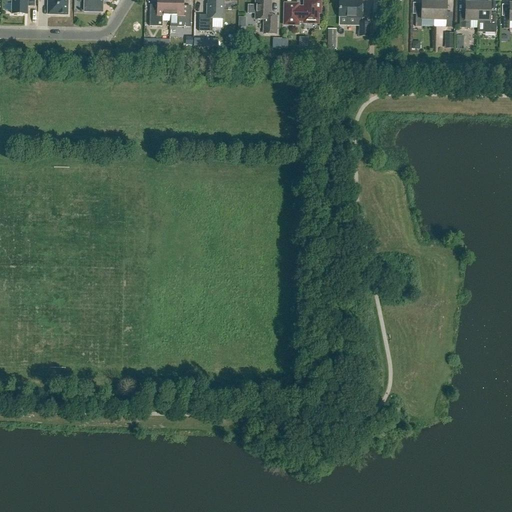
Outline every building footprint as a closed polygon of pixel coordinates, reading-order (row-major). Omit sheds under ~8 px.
[(11,0),(11,14),(27,14),(27,0),(11,0)] [(68,15),(68,6),(67,6),(66,0),(47,0),(47,14),(58,14),(58,15),(68,15)] [(84,0),(84,12),(102,12),(102,1),(108,1),(108,0),(84,0)] [(170,16),(170,0),(157,0),(157,13),(150,13),(149,27),(162,27),(162,16),(170,16)] [(183,0),(170,0),(170,16),(170,25),(177,25),(177,27),(190,28),(191,14),(183,13),(183,0)] [(223,19),(223,0),(208,0),(208,5),(207,5),(207,16),(199,15),(199,32),(212,32),(212,19),(223,19)] [(276,35),(276,17),(270,16),(270,0),(256,0),(256,6),(248,6),(248,14),(256,14),(256,20),(264,20),(264,34),(276,35)] [(318,24),(318,0),(304,0),(304,7),(288,7),(288,21),(304,21),(304,23),(318,24)] [(361,19),(362,1),(352,0),(352,1),(339,1),(339,17),(347,17),(347,18),(361,19)] [(434,20),(434,2),(421,2),(421,15),(415,15),(415,27),(421,27),(421,20),(434,20)] [(434,2),(434,20),(446,21),(446,28),(451,28),(452,16),(446,16),(446,3),(434,2)] [(477,22),(478,4),(465,3),(465,16),(459,16),(459,28),(465,28),(470,29),(470,21),(477,22)] [(478,4),(477,22),(484,22),(484,33),(495,33),(495,34),(496,34),(496,25),(496,17),(490,17),(490,4),(478,4)] [(511,22),(511,4),(509,4),(509,17),(503,17),(503,29),(509,30),(509,22),(511,22)] [(369,37),(369,23),(359,23),(359,37),(369,37)]
